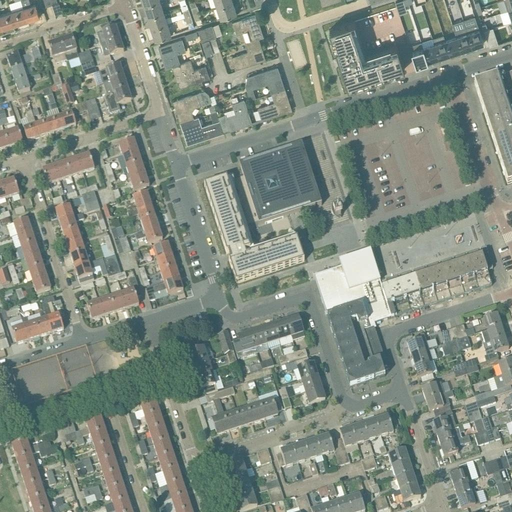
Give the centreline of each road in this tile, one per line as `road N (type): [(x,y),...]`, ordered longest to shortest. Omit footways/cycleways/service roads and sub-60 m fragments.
road 1 (residential): [(82,340),(23,160)]
road 2 (residential): [(403,391),(390,349),(400,329),(511,293)]
road 3 (residential): [(195,461),(346,410)]
road 4 (residential): [(305,121),(446,75)]
road 5 (residential): [(446,75),(500,212)]
road 6 (residential): [(23,160),(160,114)]
road 7 (residential): [(176,164),(219,298)]
road 8 (residential): [(176,164),(305,121)]
road 9 (residential): [(125,5),(0,44)]
road 10 (residential): [(143,511),(103,387)]
road 11 (residential): [(373,0),(290,26),(276,18),(270,0)]
